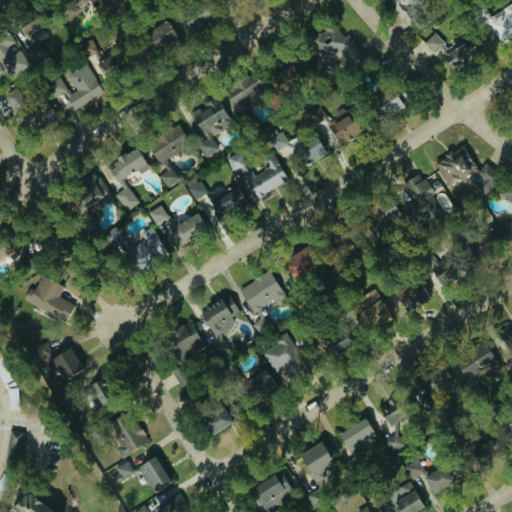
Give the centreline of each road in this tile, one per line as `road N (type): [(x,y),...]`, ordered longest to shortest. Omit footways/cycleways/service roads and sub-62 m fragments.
road 1 (residential): [(117,326),(511,75)]
road 2 (residential): [(211,472),(511,281)]
road 3 (residential): [(26,177),(305,0)]
road 4 (residential): [(117,326),(235,511)]
road 5 (residential): [(511,149),(418,69),(356,0)]
